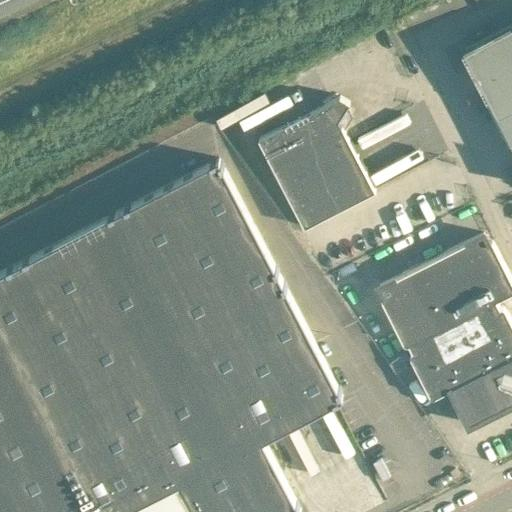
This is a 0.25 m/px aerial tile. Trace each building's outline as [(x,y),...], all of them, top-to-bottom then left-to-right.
[(482,88),(498,119),(511,111),(511,24),(465,48),(486,86),(482,88)] [(259,136),(305,225),(376,188),(344,126),(349,117),(345,109),(351,100),(341,94),(259,136)] [(511,111),(498,119),(510,142),(511,141),(511,111)] [(264,436),(336,399),(344,394),(342,391),(343,391),(340,385),(339,386),(287,286),(288,286),(285,280),(284,281),(279,271),(280,270),(277,264),(276,265),(225,165),(226,165),(223,159),(222,160),(220,157),(217,158),(216,158),(211,160),(211,161),(131,203),(131,202),(125,205),(126,206),(115,211),(115,210),(109,213),(110,214),(30,256),(29,255),(24,258),(14,264),(13,263),(8,266),(8,267),(0,270),(0,511),(294,511),(302,508),(264,436)] [(500,305),(497,299),(511,291),(511,276),(494,241),(493,240),(492,239),(490,239),(489,239),(489,240),(484,231),(380,284),(384,292),(384,293),(383,293),(382,294),(382,295),(382,296),(382,297),(382,298),(404,341),(405,342),(406,343),(407,343),(408,343),(410,343),(413,349),(412,350),(411,351),(411,352),(411,353),(411,354),(431,393),(431,394),(433,395),(435,395),(436,395),(452,386),(470,422),(511,400),(511,318),(506,307),(506,306),(505,306),(504,305),(502,305),(501,305),(500,305)] [(390,362),(398,373),(408,366),(400,355),(390,362)]
